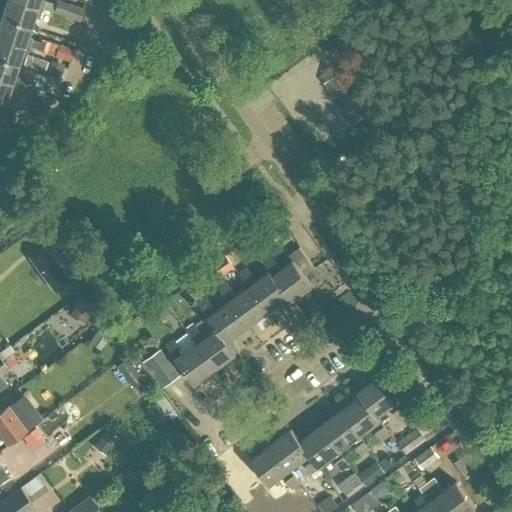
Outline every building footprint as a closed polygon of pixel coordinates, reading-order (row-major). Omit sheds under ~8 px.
[(36,16),(40,6),(20,0),(4,0),(0,13),(29,24),(32,15),(36,16)] [(56,0),(52,13),(78,22),(83,8),(59,0),(56,0)] [(25,35),(29,24),(0,13),(0,34),(27,44),(30,36),(25,35)] [(24,54),(27,44),(0,34),(0,55),(17,61),(19,52),(24,54)] [(72,51),(73,50),(46,41),(42,51),(55,56),(54,56),(69,61),(72,51)] [(13,73),(17,61),(0,55),(0,75),(15,81),(17,74),(13,73)] [(54,63),(50,74),(59,77),(63,66),(54,63)] [(345,66),(324,82),(354,123),(375,107),(345,66)] [(11,92),(15,81),(0,75),(0,100),(3,102),(7,90),(11,92)] [(29,75),(25,87),(34,91),(51,97),(55,84),(29,75)] [(270,224),(251,239),(260,251),(279,237),(270,224)] [(43,245),(28,256),(42,275),(57,264),(43,245)] [(311,285),(304,275),(315,268),(299,246),(288,254),(292,260),(277,270),(274,265),(277,263),(270,255),(262,261),(269,270),(268,270),(287,297),(290,301),(311,285)] [(213,282),(234,267),(225,255),(204,270),(213,282)] [(287,297),(268,270),(254,281),(251,277),(254,275),(247,266),(239,272),(248,285),(249,285),(267,312),(287,297)] [(196,300),(205,293),(194,279),(185,285),(196,300)] [(247,326),(267,312),(249,285),(248,285),(233,296),(230,291),(233,289),(226,281),(218,287),(227,300),(228,300),(247,326)] [(159,322),(173,311),(162,296),(148,306),(159,322)] [(228,300),(227,300),(213,311),(209,306),(212,304),(205,296),(197,302),(215,327),(216,327),(226,341),(227,341),(247,326),(228,300)] [(84,323),(93,305),(79,297),(69,315),(84,323)] [(214,367),(235,352),(227,341),(226,341),(216,327),(215,327),(200,338),(197,334),(200,331),(194,323),(185,329),(195,342),(196,342),(214,367)] [(100,351),(107,340),(96,333),(89,343),(100,351)] [(193,382),(214,367),(196,342),(195,342),(181,353),(177,348),(180,347),(173,338),(165,344),(193,382)] [(162,387),(179,374),(160,348),(143,360),(162,387)] [(123,373),(134,365),(129,358),(118,366),(123,373)] [(128,379),(138,371),(134,365),(123,373),(128,379)] [(134,388),(145,380),(138,371),(128,379),(130,383),(134,388)] [(390,408),(399,422),(408,415),(378,375),(357,391),(360,395),(377,418),(378,417),(390,408)] [(173,418),(178,415),(164,395),(157,401),(167,415),(169,413),(173,418)] [(377,418),(360,395),(340,410),(360,437),(361,436),(372,428),(382,441),(390,434),(378,417),(377,418)] [(0,410),(0,437),(6,445),(26,430),(8,405),(0,410)] [(360,437),(340,410),(320,425),(340,452),(341,451),(352,443),(362,456),(370,449),(361,436),(360,437)] [(350,464),(341,451),(340,452),(320,425),(301,440),(300,440),(320,467),(332,457),(342,471),(350,464)] [(396,442),(406,455),(427,440),(417,427),(396,442)] [(320,468),(320,467),(300,440),(301,440),(292,428),(271,443),(291,471),(292,470),(303,462),(312,474),(320,468)] [(301,482),(292,470),(291,471),(271,443),(251,459),(270,485),(283,476),(293,489),(301,482)] [(440,456),(432,444),(415,457),(423,469),(440,456)] [(385,470),(394,463),(389,455),(379,462),(385,470)] [(366,487),(379,477),(371,467),(358,476),(365,485),(366,487)] [(123,489),(133,482),(124,470),(114,477),(123,489)] [(399,482),(405,478),(399,471),(393,475),(399,482)] [(361,488),(354,479),(351,475),(341,483),(351,497),(362,489),(361,488)] [(467,511),(476,506),(456,480),(444,489),(434,476),(427,482),(449,511),(467,511)] [(379,499),(390,491),(383,481),(371,489),(379,499)] [(449,511),(427,482),(420,487),(429,500),(418,509),(419,511),(449,511)] [(18,511),(30,504),(26,498),(18,487),(0,500),(0,511),(18,511)] [(101,511),(89,495),(65,511),(101,511)] [(324,511),(329,511),(339,505),(331,495),(318,504),(324,511)]
